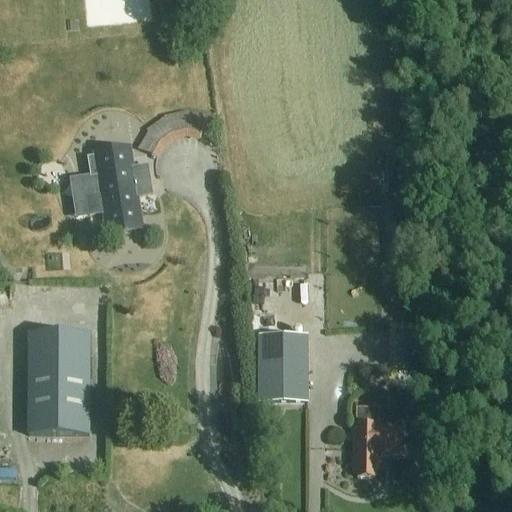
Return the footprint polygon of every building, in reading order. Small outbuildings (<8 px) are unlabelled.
[(164,120),(146,132),(148,134),(165,150),(175,144),(164,120)] [(148,166),(133,169),(130,152),(89,158),(93,178),(100,177),(105,212),(107,212),(110,233),(139,228),(137,210),(139,210),(138,199),(152,197),(148,166)] [(386,330),(387,373),(417,372),(417,330),(386,330)] [(308,339),(260,339),(258,403),(307,404),(308,339)] [(353,356),(354,374),(380,373),(379,354),(353,356)] [(29,358),(29,438),(89,438),(90,358),(29,358)] [(383,458),(397,458),(402,458),(402,428),(353,427),(352,476),(357,476),(357,481),(378,482),(378,466),(383,466),(383,458)]
